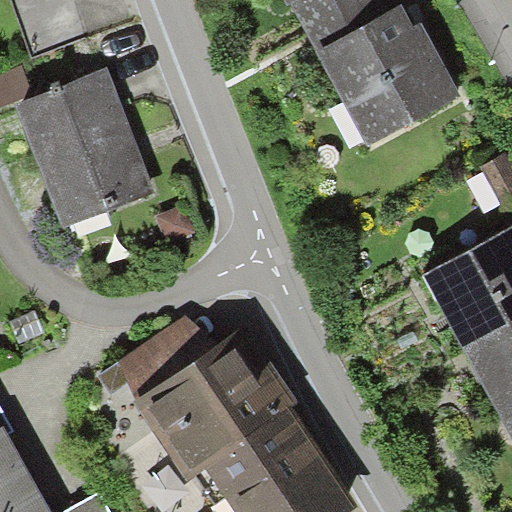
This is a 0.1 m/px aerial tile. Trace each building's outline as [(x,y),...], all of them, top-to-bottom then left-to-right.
[(281,0),(288,12),(293,10),(369,149),(460,100),(421,28),(415,31),(403,9),(392,16),(383,0),(281,0)] [(109,72),(16,108),(65,233),(159,196),(109,72)] [(511,232),(423,281),(511,446),(511,232)] [(192,317),(101,377),(114,395),(127,385),(135,409),(189,490),(207,478),(229,511),(358,511),(293,414),(300,409),(266,357),(247,369),(229,344),(216,353),(192,317)] [(16,434),(0,406),(0,511),(110,511),(100,494),(68,511),(50,511),(9,439),(16,434)]
